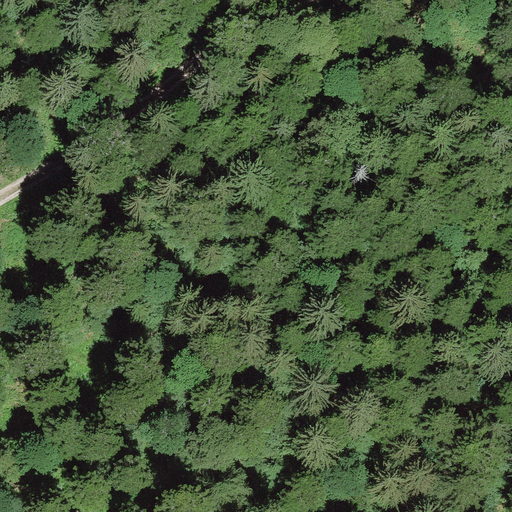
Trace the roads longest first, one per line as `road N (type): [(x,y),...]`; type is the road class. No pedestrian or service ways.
road 1 (track): [(0,196),(252,20),(297,0)]
road 2 (track): [(438,511),(511,396)]
